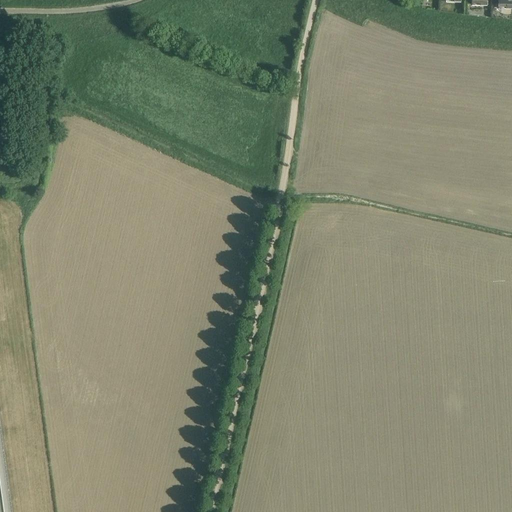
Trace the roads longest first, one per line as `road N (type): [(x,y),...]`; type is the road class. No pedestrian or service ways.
road 1 (track): [(315,0),(210,511)]
road 2 (unclassified): [(0,12),(79,13),(138,0)]
